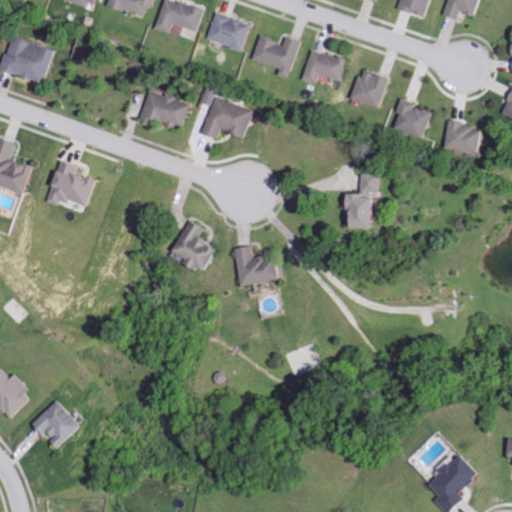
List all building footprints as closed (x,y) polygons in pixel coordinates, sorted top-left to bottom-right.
[(91,9),(93,0),(61,0),(62,1),(91,9)] [(143,17),(146,8),(152,9),(154,0),(109,0),(108,7),(143,17)] [(165,0),(156,29),(170,34),(173,25),(197,32),(204,10),(170,0),(165,0)] [(428,0),(399,0),(396,10),(422,19),(428,0)] [(477,0),(447,0),(442,16),(455,21),(458,12),(471,17),(477,0)] [(208,41),(242,51),(250,25),(217,14),(208,41)] [(51,84),(63,51),(20,35),(8,69),(51,84)] [(279,68),(278,76),(289,79),(298,42),(284,39),(283,44),(259,38),(253,62),(279,68)] [(345,61),(311,51),(302,81),(316,85),(318,76),(340,82),(345,61)] [(350,99),(376,109),(387,81),(361,70),(350,99)] [(172,95),(155,91),(148,118),(191,128),(197,101),(172,95)] [(511,121),(511,91),(510,91),(500,117),(511,121)] [(250,138),(258,110),(218,98),(208,134),(224,139),(226,131),(250,138)] [(421,140),(430,115),(413,108),(414,104),(400,99),(395,114),(398,116),(393,130),(421,140)] [(445,150),(478,153),(481,128),(447,124),(445,150)] [(40,165),(19,159),(23,143),(3,138),(0,150),(0,184),(33,193),(40,165)] [(95,207),(102,180),(82,174),(84,165),(67,160),(56,203),(66,205),(67,199),(95,207)] [(386,227),(386,195),(387,195),(387,174),(368,174),(368,193),(357,193),(357,209),(364,209),(364,227),(386,227)] [(213,272),(227,248),(209,238),(215,229),(201,221),(182,253),(213,272)] [(290,279),(286,258),(276,260),(275,256),(262,258),(260,246),(245,249),(252,287),(290,279)] [(43,397),(23,376),(20,379),(9,368),(0,376),(0,403),(3,401),(20,419),(43,397)] [(67,449),(92,426),(67,400),(42,423),(56,439),(56,438),(67,449)] [(437,484),(448,496),(443,501),(453,511),(459,511),(473,500),(467,493),(488,475),(470,454),(437,484)]
